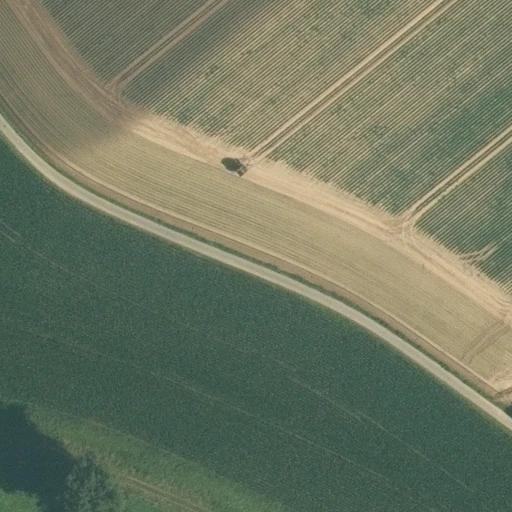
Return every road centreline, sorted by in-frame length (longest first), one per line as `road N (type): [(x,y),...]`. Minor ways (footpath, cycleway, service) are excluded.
road 1 (track): [(0,121),(58,182),(363,320),(511,427)]
road 2 (track): [(212,511),(0,437)]
